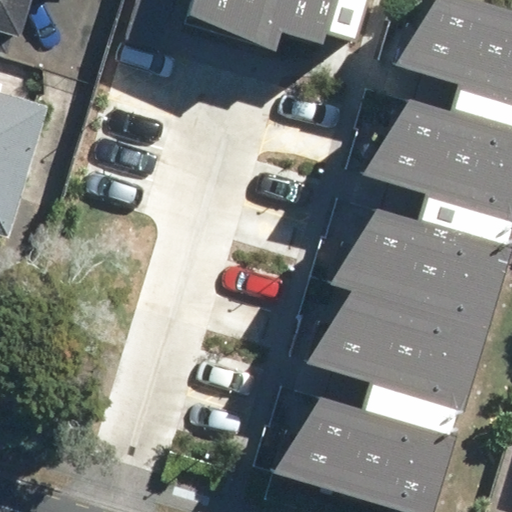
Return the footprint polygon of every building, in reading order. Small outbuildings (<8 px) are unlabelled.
[(92,0),(0,0),(0,36),(16,42),(28,0),(68,0),(91,7),(92,0)] [(188,0),(188,1),(270,46),(277,24),(321,37),(326,20),(352,28),(360,0),(188,0)] [(511,1),(507,0),(430,0),(392,51),(464,73),(456,104),(511,119),(511,1)] [(341,141),(153,84),(113,214),(301,272),(341,141)] [(411,91),(358,161),(430,184),(420,213),(505,239),(511,215),(511,119),(456,104),(411,91)] [(0,243),(42,105),(0,92),(0,243)] [(380,201),(327,272),(352,277),(310,350),(373,371),(461,396),(505,239),(420,213),(380,201)] [(363,400),(322,390),(276,465),(422,511),(436,511),(460,434),(450,430),(461,396),(373,371),(363,400)]
